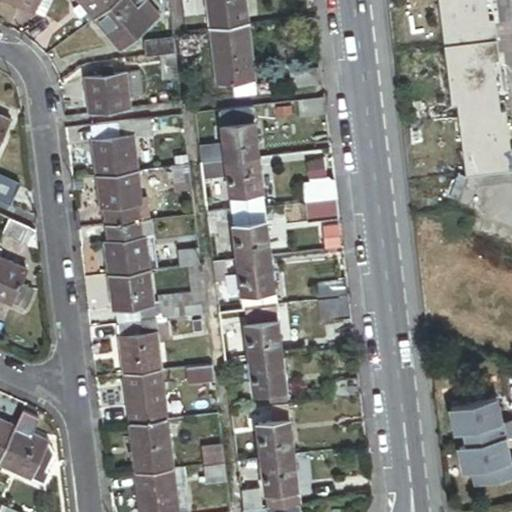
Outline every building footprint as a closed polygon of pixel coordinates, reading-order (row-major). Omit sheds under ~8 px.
[(0,0),(0,2),(35,18),(35,17),(44,21),(53,0),(0,0)] [(74,0),(94,23),(120,0),(74,0)] [(161,19),(144,0),(120,0),(94,23),(120,54),(161,19)] [(204,0),(208,32),(246,28),(242,0),(204,0)] [(438,0),(452,106),(458,105),(467,177),(511,170),(511,150),(508,130),(506,112),(500,113),(495,72),(493,61),(499,61),(494,21),(489,21),(487,5),(485,0),(438,0)] [(255,97),(246,28),(208,32),(215,89),(227,88),(228,100),(255,97)] [(160,59),(173,58),(172,43),(141,46),(142,61),(160,59)] [(176,85),(173,58),(160,59),(163,87),(176,85)] [(99,81),(108,80),(107,72),(98,73),(99,81)] [(321,89),(319,72),(289,76),(291,93),(321,89)] [(99,81),(84,83),(88,117),(127,113),(126,102),(125,92),(139,90),(137,77),(108,80),(99,81)] [(228,100),(227,88),(215,89),(216,102),(228,100)] [(140,100),(139,90),(125,92),(126,102),(140,100)] [(325,120),(323,103),(297,106),(299,123),(325,120)] [(219,115),(221,130),(252,126),(251,111),(219,115)] [(0,119),(0,144),(10,123),(0,119)] [(149,122),(114,127),(115,140),(131,138),(131,142),(152,139),(149,122)] [(225,165),(258,161),(254,126),(252,126),(221,130),(223,150),(225,165)] [(90,130),(96,180),(135,175),(131,142),(131,138),(115,140),(114,127),(90,130)] [(223,150),(198,153),(200,168),(225,165),(223,150)] [(263,196),(258,161),(225,165),(227,182),(229,200),(263,196)] [(200,168),(202,185),(227,182),(225,165),(200,168)] [(172,171),(175,197),(190,195),(187,169),(172,171)] [(135,175),(96,180),(100,214),(104,214),(106,229),(137,225),(135,211),(140,210),(139,203),(135,175)] [(17,190),(0,182),(0,206),(8,210),(17,190)] [(335,202),(333,186),(303,189),(305,205),(335,202)] [(263,196),(229,200),(231,214),(264,210),(263,196)] [(135,211),(137,225),(148,223),(149,223),(146,202),(139,203),(140,210),(135,211)] [(335,202),(305,205),(307,228),(337,224),(335,202)] [(264,210),(231,214),(237,263),(270,259),(264,210)] [(137,225),(106,229),(108,244),(104,245),(108,279),(147,274),(143,242),(150,241),(148,223),(137,225)] [(36,254),(34,235),(9,224),(2,238),(36,254)] [(476,240),(474,246),(460,281),(494,294),(510,252),(491,245),(476,240)] [(150,241),(143,242),(147,274),(179,270),(177,256),(153,259),(150,241)] [(460,281),(474,246),(462,241),(448,277),(460,281)] [(511,253),(510,252),(494,294),(511,301),(511,253)] [(186,269),(199,267),(197,253),(177,256),(179,270),(186,269)] [(270,259),(237,263),(241,300),(258,298),(260,312),(276,310),(270,259)] [(0,263),(0,304),(24,315),(32,296),(20,291),(27,275),(0,263)] [(227,287),(223,265),(212,266),(215,287),(227,287)] [(186,269),(189,287),(201,286),(199,267),(186,269)] [(147,274),(108,279),(113,317),(114,317),(138,314),(139,326),(153,325),(151,307),(147,274)] [(347,301),(345,284),(314,288),(316,305),(347,301)] [(189,287),(190,299),(203,298),(201,286),(189,287)] [(205,318),(203,298),(190,299),(157,304),(158,306),(151,307),(153,325),(172,322),(205,318)] [(241,300),(243,314),(260,312),(258,298),(241,300)] [(347,301),(316,305),(319,328),(350,324),(347,301)] [(276,310),(260,312),(262,327),(245,329),(249,363),(282,359),(276,310)] [(114,317),(115,329),(139,326),(138,314),(114,317)] [(153,325),(155,337),(173,334),(172,322),(153,325)] [(153,325),(139,326),(141,340),(117,344),(121,379),(159,374),(155,337),(153,325)] [(141,340),(139,326),(115,329),(117,344),(141,340)] [(282,359),(249,363),(249,366),(251,385),(253,399),(270,397),(272,411),(288,409),(282,359)] [(249,366),(237,368),(239,386),(251,385),(249,366)] [(166,424),(159,374),(121,379),(128,428),(166,424)] [(359,400),(357,380),(335,383),(338,403),(359,400)] [(511,419),(502,422),(496,397),(450,408),(456,434),(465,432),(468,444),(459,446),(465,472),(473,470),(476,485),(511,477),(511,460),(511,461),(505,437),(511,435),(511,419)] [(288,409),(272,411),(274,427),(257,429),(261,463),(294,459),(288,409)] [(0,462),(14,430),(0,423),(0,462)] [(166,424),(128,428),(134,478),(172,473),(166,424)] [(14,430),(0,462),(0,470),(43,490),(49,475),(45,474),(53,456),(47,445),(14,430)] [(202,470),(223,467),(221,450),(200,453),(202,470)] [(294,459),(261,463),(265,498),(298,494),(294,459)] [(225,485),(223,467),(202,470),(204,487),(225,485)] [(187,511),(182,472),(172,473),(176,511),(187,511)] [(176,511),(172,473),(134,478),(138,511),(176,511)]
